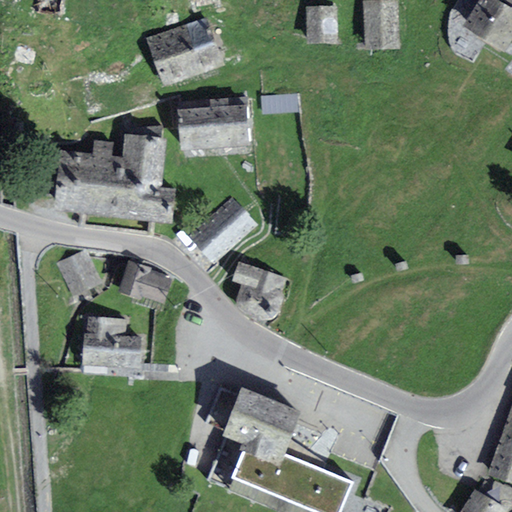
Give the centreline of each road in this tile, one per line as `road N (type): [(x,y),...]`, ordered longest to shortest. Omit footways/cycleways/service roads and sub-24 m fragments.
road 1 (unclassified): [(416,412),(256,337),(160,251),(0,217)]
road 2 (track): [(23,224),(48,511)]
road 3 (unclassified): [(511,341),(469,405),(416,412)]
